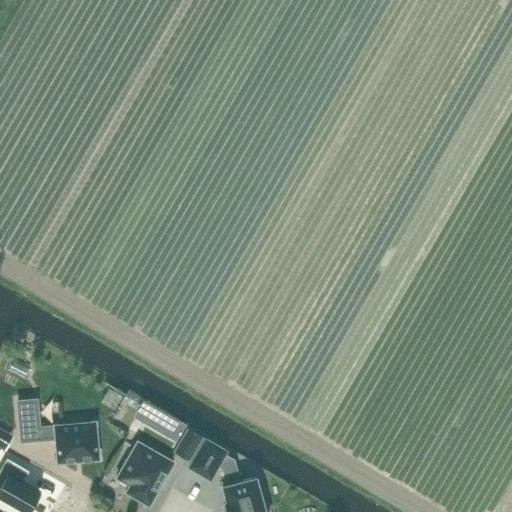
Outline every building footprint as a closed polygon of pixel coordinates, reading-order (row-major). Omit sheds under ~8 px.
[(56,425),(54,425),(54,426),(39,427),(36,399),(17,401),(21,441),(55,438),(57,460),(57,462),(59,462),(59,461),(96,458),(96,459),(98,458),(98,456),(97,456),(95,424),(95,422),(93,422),(56,426),(56,425)] [(176,440),(186,424),(173,416),(147,401),(145,400),(144,400),(137,412),(149,419),(146,423),(176,440)] [(201,437),(187,429),(175,452),(188,459),(201,437)] [(217,466),(224,454),(225,451),(205,439),(189,467),(210,479),(217,466)] [(173,462),(137,441),(116,478),(129,485),(125,492),(148,505),(173,462)] [(234,459),(224,454),(217,466),(221,469),(226,485),(240,481),(234,459)] [(3,455),(0,460),(0,492),(30,508),(43,486),(22,475),(26,469),(3,455)] [(240,481),(226,485),(222,486),(226,501),(224,501),(227,511),(263,511),(255,477),(240,481)]
